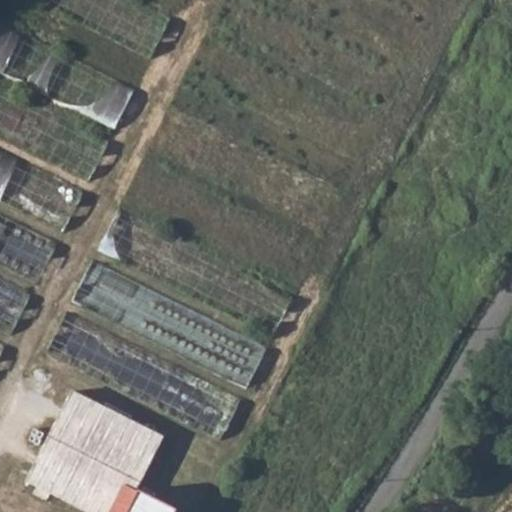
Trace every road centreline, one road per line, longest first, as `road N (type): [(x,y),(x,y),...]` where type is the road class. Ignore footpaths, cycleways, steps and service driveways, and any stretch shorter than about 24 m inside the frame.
road 1 (unknown): [(206,0),(0,408)]
road 2 (unclassified): [(374,511),(511,292)]
